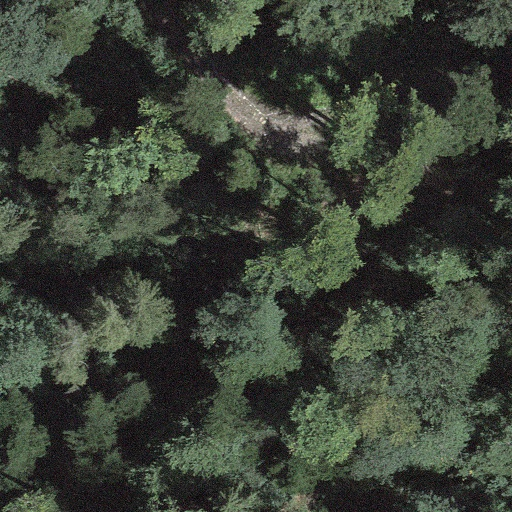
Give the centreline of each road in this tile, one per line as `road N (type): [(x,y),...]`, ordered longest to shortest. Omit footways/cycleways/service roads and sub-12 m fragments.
road 1 (track): [(0,202),(89,202),(269,160),(511,50)]
road 2 (track): [(159,0),(269,160)]
